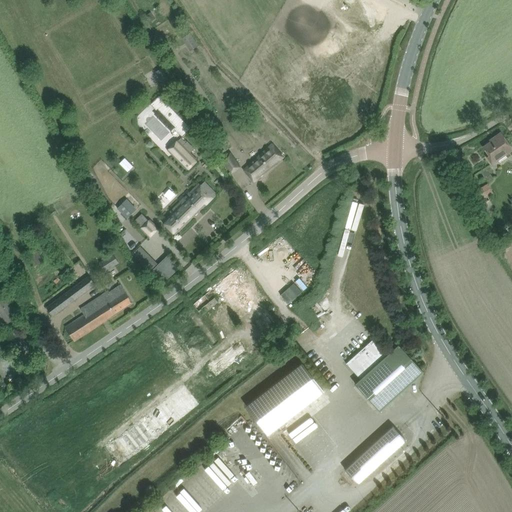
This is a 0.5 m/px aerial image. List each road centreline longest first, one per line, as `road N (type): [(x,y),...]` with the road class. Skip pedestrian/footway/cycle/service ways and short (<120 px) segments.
road 1 (unclassified): [(0,412),(197,279),(331,163),(394,147)]
road 2 (unclassified): [(511,450),(435,332),(416,285),(399,221),(394,147)]
road 3 (unknown): [(459,369),(362,431),(313,478)]
road 4 (unclassified): [(394,147),(410,56),(434,0)]
road 5 (unclassified): [(394,147),(450,143),(511,108)]
